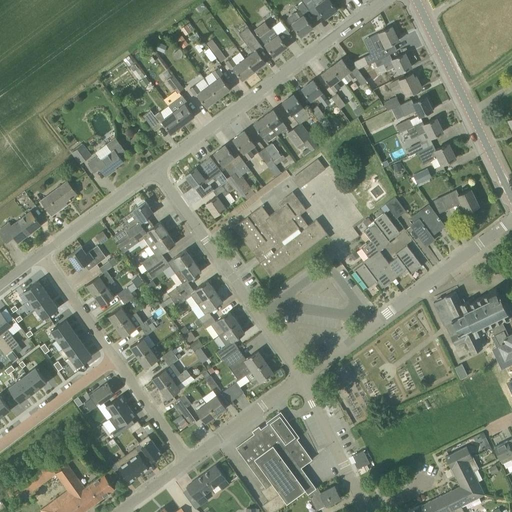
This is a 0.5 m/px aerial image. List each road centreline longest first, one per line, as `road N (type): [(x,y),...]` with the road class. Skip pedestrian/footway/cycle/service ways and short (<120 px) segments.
road 1 (residential): [(156,169),(382,0)]
road 2 (tertiary): [(511,201),(415,0)]
road 3 (residential): [(260,314),(156,169)]
road 4 (residential): [(366,511),(298,376)]
road 5 (residential): [(0,447),(118,361)]
road 6 (residential): [(42,253),(156,169)]
road 7 (residential): [(187,462),(298,376)]
road 8 (residential): [(118,361),(42,253)]
road 9 (residential): [(187,462),(118,361)]
